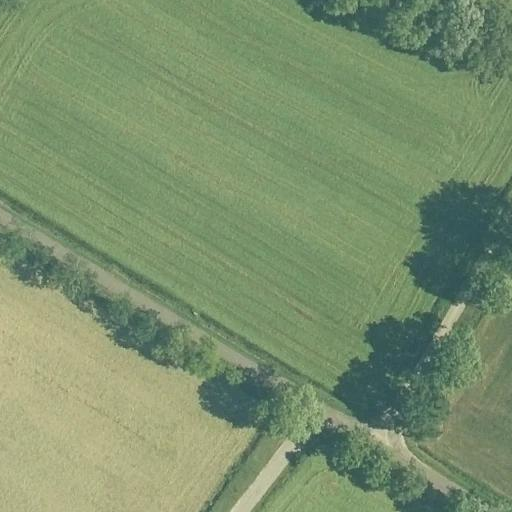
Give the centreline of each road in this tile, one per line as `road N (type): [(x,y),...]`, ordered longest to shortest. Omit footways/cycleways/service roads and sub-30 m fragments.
road 1 (unclassified): [(374,447),(0,219)]
road 2 (unclassified): [(374,447),(511,215)]
road 3 (unclassified): [(481,511),(374,447)]
